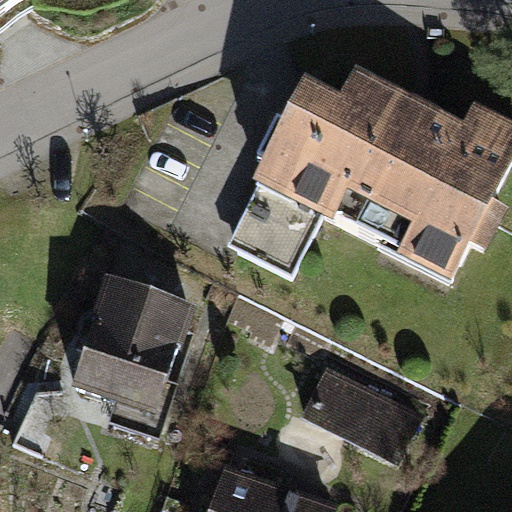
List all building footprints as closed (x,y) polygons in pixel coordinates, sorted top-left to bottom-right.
[(0,0),(0,11),(14,0),(0,0)] [(466,136),(359,82),(343,113),(305,95),(228,252),(291,285),(321,233),(455,298),(511,180),(511,133),(477,113),(466,136)] [(205,318),(117,293),(81,409),(169,433),(205,318)] [(418,422),(314,374),(288,430),(392,478),(418,422)] [(339,511),(340,510),(232,471),(217,511),(339,511)]
